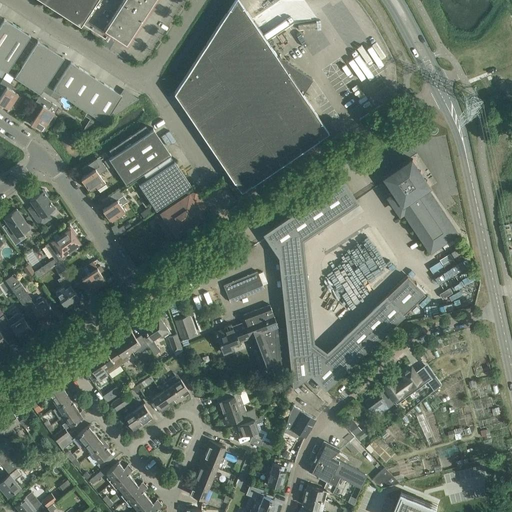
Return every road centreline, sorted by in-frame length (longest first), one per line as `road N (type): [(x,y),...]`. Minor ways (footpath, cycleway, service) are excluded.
road 1 (residential): [(136,289),(434,90)]
road 2 (unclassified): [(288,511),(307,443),(325,415),(409,338),(498,309)]
road 3 (residential): [(46,158),(136,289)]
road 4 (unclassified): [(15,0),(146,84)]
road 5 (secondary): [(498,309),(468,170)]
road 6 (unclassified): [(129,452),(171,495),(201,429)]
road 7 (unclassified): [(129,452),(52,346)]
